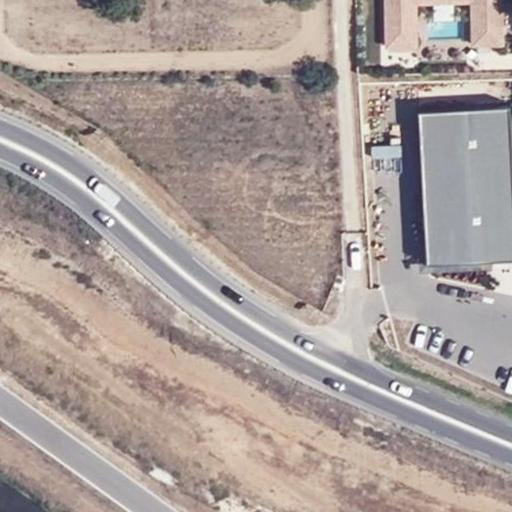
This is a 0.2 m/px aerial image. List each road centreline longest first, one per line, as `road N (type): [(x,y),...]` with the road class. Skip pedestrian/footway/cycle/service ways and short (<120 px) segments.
road 1 (secondary): [(511,435),(267,322),(75,166),(0,126)]
road 2 (secondary): [(0,150),(40,171),(267,346),(511,455)]
